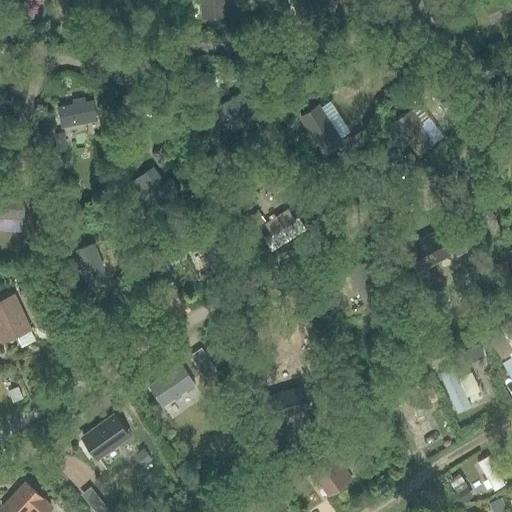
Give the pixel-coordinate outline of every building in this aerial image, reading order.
[(228,0),(200,0),(201,18),(229,16),(228,0)] [(511,0),(493,0),(484,4),(492,24),(511,15),(511,0)] [(444,83),(433,91),(440,101),(451,92),(444,83)] [(243,92),(220,105),(234,130),(257,117),(243,92)] [(57,107),(62,128),(98,122),(93,99),(86,101),(86,97),(73,100),(74,104),(57,107)] [(319,104),(300,117),(323,154),(343,142),(319,104)] [(396,121),(419,155),(434,144),(422,126),(432,120),(421,104),(396,121)] [(191,120),(181,126),(186,134),(195,128),(191,120)] [(362,130),(348,141),(355,151),(370,140),(362,130)] [(56,134),(58,153),(68,152),(65,133),(56,134)] [(154,165),(139,176),(161,205),(181,191),(172,178),(166,182),(154,165)] [(200,192),(189,198),(194,205),(204,199),(200,192)] [(0,196),(0,216),(26,218),(27,198),(0,196)] [(37,211),(34,234),(49,236),(52,212),(37,211)] [(481,211),(474,221),(494,234),(501,224),(481,211)] [(257,212),(245,220),(252,230),(264,222),(257,212)] [(265,233),(273,247),(307,229),(299,215),(265,233)] [(105,226),(98,229),(102,241),(110,238),(105,226)] [(405,247),(419,273),(453,254),(439,228),(405,247)] [(210,234),(195,242),(212,273),(227,265),(210,234)] [(463,241),(453,246),(457,255),(467,250),(463,241)] [(95,242),(74,250),(88,287),(109,280),(95,242)] [(165,263),(160,254),(150,260),(155,269),(165,263)] [(349,271),(338,276),(349,297),(359,292),(365,304),(385,294),(368,260),(348,269),(349,271)] [(511,276),(507,260),(493,263),(497,279),(511,276)] [(22,291),(27,303),(40,297),(34,285),(22,291)] [(0,338),(3,344),(17,338),(22,347),(36,341),(31,331),(33,330),(15,293),(0,299),(0,338)] [(387,305),(394,320),(402,316),(395,301),(387,305)] [(470,361),(484,355),(480,344),(465,351),(470,361)] [(201,348),(191,355),(206,376),(216,370),(201,348)] [(182,364),(150,387),(163,406),(196,384),(182,364)] [(419,389),(426,404),(438,399),(431,383),(419,389)] [(18,386),(8,390),(13,402),(23,398),(18,386)] [(306,410),(307,409),(300,387),(268,397),(275,419),(292,414),(296,428),(310,423),(306,410)] [(421,396),(411,398),(410,392),(400,394),(411,438),(430,434),(421,396)] [(334,394),(322,397),(326,409),(337,405),(334,394)] [(114,413),(81,436),(98,459),(131,436),(114,413)] [(144,447),(135,453),(144,466),(153,459),(144,447)] [(332,449),(304,469),(319,490),(323,487),(329,496),(353,479),(332,449)] [(495,488),(506,484),(495,453),(484,457),(495,488)] [(26,481),(1,508),(5,511),(48,511),(54,506),(26,481)] [(467,487),(458,493),(464,502),(473,496),(467,487)] [(256,511),(289,511),(274,489),(251,505),(256,511)] [(492,511),(505,511),(507,511),(501,498),(489,503),(492,511)] [(103,500),(94,509),(96,511),(103,511),(109,507),(103,500)]
